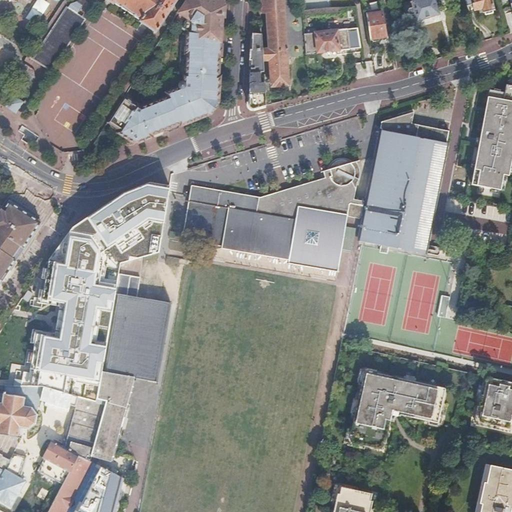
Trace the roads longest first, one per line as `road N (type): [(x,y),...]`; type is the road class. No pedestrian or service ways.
road 1 (tertiary): [(511,53),(231,131)]
road 2 (tertiary): [(231,131),(80,188)]
road 3 (residential): [(0,310),(80,188)]
road 4 (unknown): [(71,146),(88,141),(148,44)]
road 5 (tertiary): [(231,131),(242,0)]
